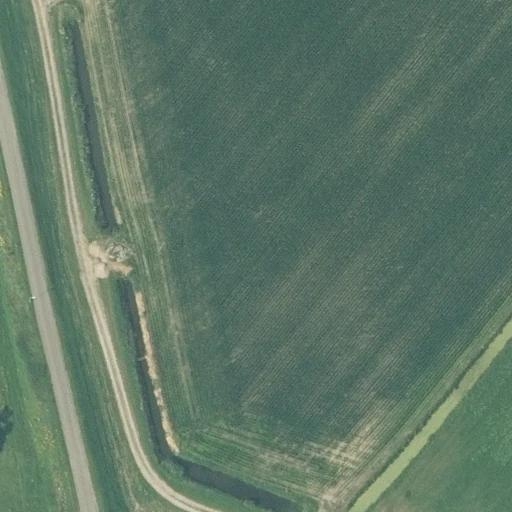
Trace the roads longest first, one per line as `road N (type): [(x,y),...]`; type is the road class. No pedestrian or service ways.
road 1 (track): [(203,511),(153,483),(133,446),(83,260),(34,0)]
road 2 (unclassified): [(88,511),(0,105)]
